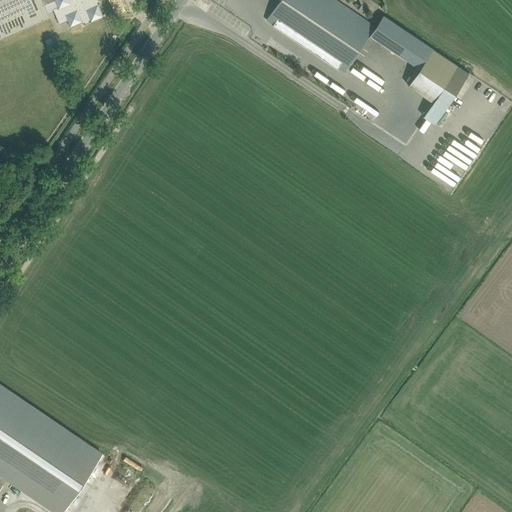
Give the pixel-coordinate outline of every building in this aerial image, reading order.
[(42,0),(0,0),(0,33),(1,37),(50,17),(42,0)] [(53,8),(56,14),(59,23),(67,20),(70,26),(83,21),(84,24),(84,23),(91,21),(104,16),(98,3),(100,2),(98,0),(55,0),(58,6),(53,8)] [(273,11),(267,20),(275,25),(344,72),(350,63),(351,63),(368,37),(370,34),(394,51),(419,68),(409,84),(433,101),(423,116),(434,123),(469,72),(459,66),(383,15),(375,27),(335,0),(279,0),(272,10),(273,11)] [(52,37),(45,40),(49,50),(50,49),(56,46),(52,37)] [(359,66),(352,76),(374,91),(381,81),(359,66)] [(378,117),(381,113),(358,98),(356,102),(378,117)] [(450,191),(485,143),(469,132),(457,149),(450,144),(445,150),(443,149),(430,167),(433,169),(429,176),(450,191)] [(0,477),(5,480),(5,481),(7,478),(57,511),(62,511),(102,454),(40,412),(0,384),(0,477)]
